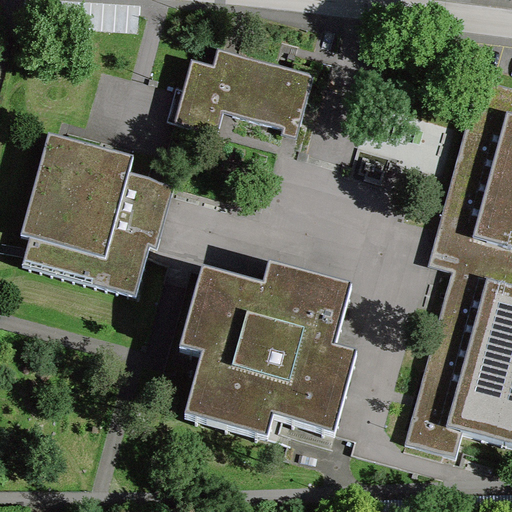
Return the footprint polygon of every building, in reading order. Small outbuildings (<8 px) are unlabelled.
[(294,131),(310,78),(215,50),(209,69),(187,63),(169,121),(213,134),(221,109),(231,112),(294,131)] [(511,446),(511,88),(475,79),(427,265),(448,270),(401,445),(454,459),(461,433),(511,446)] [(128,162),(41,135),(12,232),(28,237),(99,258),(125,172),(128,162)] [(137,299),(172,187),(125,172),(99,258),(28,237),(20,263),(137,299)] [(334,442),(358,359),(335,352),(353,290),(312,278),(264,264),(258,287),(204,271),(180,356),(197,361),(180,419),(269,445),(275,425),(334,442)]
